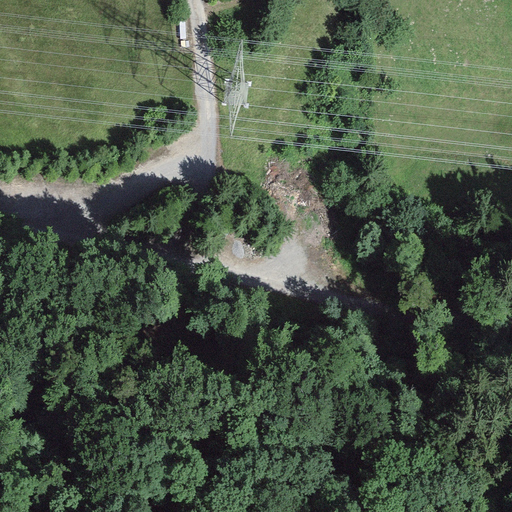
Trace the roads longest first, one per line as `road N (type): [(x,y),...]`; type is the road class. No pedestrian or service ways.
road 1 (track): [(0,225),(180,255),(389,316),(511,326)]
road 2 (track): [(180,255),(209,206),(217,133),(195,0)]
